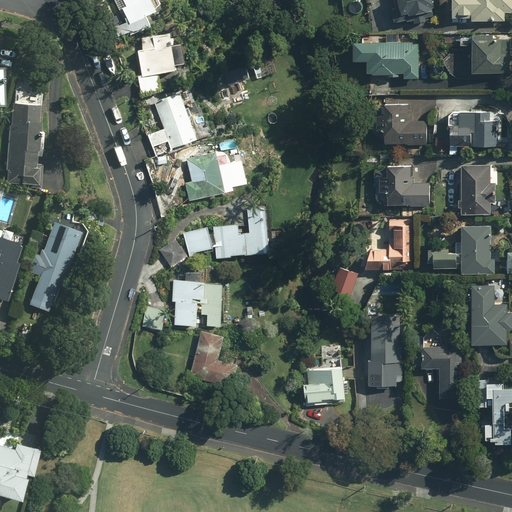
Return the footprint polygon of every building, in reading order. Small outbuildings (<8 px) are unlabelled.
[(155,13),(148,0),(115,0),(126,22),(114,28),(120,40),(149,26),(145,18),(155,13)] [(391,25),(405,21),(406,23),(413,21),(414,25),(427,21),(425,16),(437,13),(433,0),(392,0),(394,8),(387,10),(391,25)] [(511,0),(451,0),(452,19),(471,18),(471,23),(504,23),(504,14),(511,13),(511,0)] [(170,34),(141,39),(143,50),(138,51),(142,78),(176,73),(170,34)] [(511,37),(471,37),(472,74),(511,74),(511,37)] [(418,43),(352,44),(352,64),(367,64),(367,75),(404,75),(404,80),(419,80),(418,43)] [(181,94),(155,103),(171,150),(196,142),(181,94)] [(374,130),(381,130),(381,145),(427,144),(426,121),(408,121),(408,104),(374,105),(374,130)] [(39,107),(11,105),(5,183),(34,185),(39,107)] [(490,112),(458,112),(458,126),(447,126),(447,146),(498,146),(498,121),(490,121),(490,112)] [(235,137),(217,141),(221,161),(239,158),(235,137)] [(216,153),(186,160),(191,183),(186,184),(190,202),(225,194),(216,153)] [(489,214),(489,202),(494,202),(494,183),(489,183),(489,165),(460,165),(459,214),(489,214)] [(412,166),(385,166),(385,207),(429,206),(429,183),(412,183),(412,166)] [(213,227),(216,259),(268,254),(263,202),(246,204),(249,234),(238,235),(237,224),(213,227)] [(412,267),(411,220),(388,220),(388,250),(368,250),(369,262),(389,262),(389,267),(412,267)] [(44,253),(38,251),(36,259),(30,257),(26,271),(37,274),(27,305),(46,311),(56,283),(61,285),(78,233),(53,225),(44,253)] [(459,226),(460,255),(429,256),(430,268),(460,268),(460,274),(494,274),(494,259),(489,259),(489,226),(459,226)] [(207,227),(183,234),(189,254),(213,247),(207,227)] [(0,239),(0,300),(3,301),(15,265),(13,265),(19,246),(0,239)] [(175,239),(158,251),(170,267),(187,255),(175,239)] [(377,287),(343,269),(335,284),(368,302),(377,287)] [(195,325),(196,303),(204,304),(204,315),(207,315),(206,325),(219,326),(221,283),(172,281),(171,301),(175,301),(174,324),(195,325)] [(511,313),(506,313),(506,305),(494,305),(494,286),(470,286),(470,344),(506,344),(506,329),(511,329),(511,313)] [(166,306),(143,305),(142,327),(165,328),(166,306)] [(370,360),(367,360),(368,386),(396,385),(395,375),(401,375),(400,323),(369,324),(370,360)] [(200,331),(188,375),(231,387),(237,364),(217,359),(223,337),(200,331)] [(438,398),(462,398),(462,347),(457,347),(456,342),(447,342),(447,347),(420,347),(420,368),(438,368),(438,398)] [(339,365),(306,370),(310,402),(343,398),(339,365)] [(495,442),(494,445),(511,446),(511,417),(511,389),(504,389),(504,384),(473,382),(472,406),(491,407),(490,424),(483,424),(482,442),(495,442)] [(0,496),(14,500),(28,447),(12,443),(10,449),(0,446),(0,496)]
